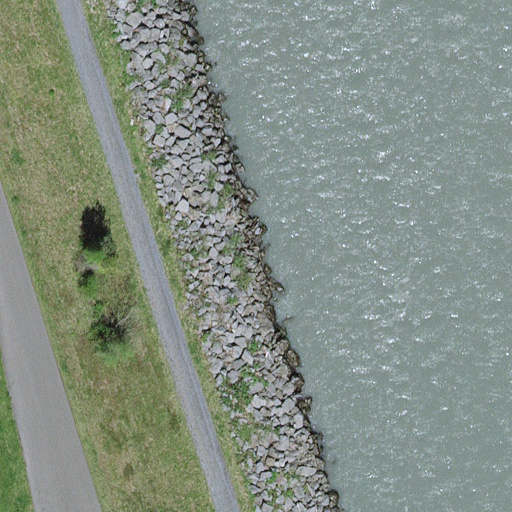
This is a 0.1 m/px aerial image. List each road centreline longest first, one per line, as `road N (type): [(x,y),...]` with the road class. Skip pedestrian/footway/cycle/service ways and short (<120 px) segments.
road 1 (track): [(225,511),(69,0)]
road 2 (track): [(34,342),(87,511)]
road 3 (track): [(53,511),(34,342)]
